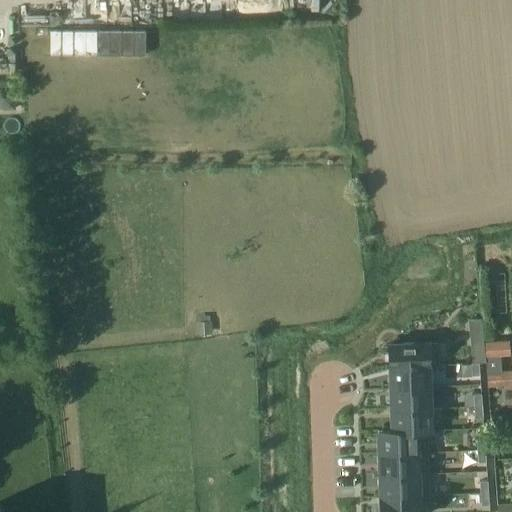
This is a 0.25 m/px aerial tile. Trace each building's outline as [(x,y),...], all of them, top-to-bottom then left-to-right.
[(509,340),(484,342),(485,358),(510,356),(509,340)] [(483,342),(475,343),(476,355),(484,354),(483,342)] [(429,365),(428,343),(389,344),(390,367),(429,365)] [(478,364),(470,364),(471,376),(479,376),(478,364)] [(430,387),(429,365),(390,367),(391,388),(430,387)] [(511,370),(486,372),(487,387),(511,385),(511,370)] [(431,409),(430,387),(391,388),(391,410),(431,409)] [(480,394),(472,395),(473,407),(481,406),(480,394)] [(481,406),(473,407),(474,419),(482,418),(481,406)] [(431,429),(431,409),(391,410),(392,431),(417,430),(417,432),(431,431),(431,429)] [(417,432),(417,430),(392,431),(378,431),(379,454),(418,453),(417,432)] [(484,438),(476,439),(477,451),(484,450),(484,438)] [(484,450),(477,451),(477,463),(485,462),(484,450)] [(419,474),(418,453),(379,454),(379,475),(419,474)] [(420,496),(419,474),(379,475),(380,497),(420,496)] [(487,481),(479,482),(480,494),(488,493),(487,481)] [(488,493),(480,494),(481,506),(489,505),(488,493)] [(420,511),(420,496),(380,497),(380,511),(420,511)]
